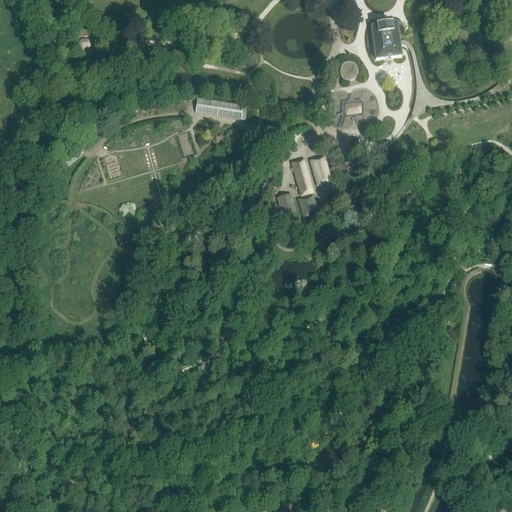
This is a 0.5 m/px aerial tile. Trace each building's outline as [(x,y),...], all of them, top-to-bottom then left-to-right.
[(408,45),(404,43),(399,42),(396,24),(371,28),(375,61),(401,58),(399,46),(403,46),(406,48),(409,51),(411,55),(413,65),(415,76),(416,87),(415,98),(413,108),(412,114),(411,115),(410,119),(409,122),(406,128),(406,129),(412,121),(413,120),(416,118),(421,114),(431,110),(442,107),(453,106),(464,105),(474,102),(484,99),(494,94),(503,88),(508,85),(506,80),(497,87),(488,93),(478,98),(468,101),(453,103),(442,102),(432,97),(425,90),(421,80),(418,70),(415,59),(412,49),(408,45)] [(356,68),(356,67),(355,66),(354,65),(353,65),(352,64),(351,64),(349,63),(348,63),(347,64),(346,64),(345,64),(344,65),(343,66),(342,67),(341,68),(341,69),(340,70),(340,72),(340,73),(340,74),(340,76),(341,77),(341,78),(342,79),(343,80),(344,81),(345,82),(346,82),(347,82),(348,82),(349,82),(351,82),(352,82),(353,81),(354,81),(355,80),(356,79),(356,78),(357,77),(357,76),(357,74),(358,73),(358,72),(357,70),(357,69),(356,68)] [(243,107),(197,100),(195,114),(246,121),(247,109),(243,108),(243,107)] [(361,109),(359,104),(344,106),(344,112),(346,117),(361,115),(361,109)] [(78,137),(82,143),(88,138),(84,132),(78,137)] [(83,155),(77,147),(61,159),(68,167),(83,155)] [(322,161),(312,164),(318,187),(329,184),(322,161)] [(303,164),(293,167),(302,198),(312,195),(303,164)] [(60,174),(54,172),(51,187),(56,188),(60,174)] [(296,213),(291,195),(276,200),(281,218),(296,213)] [(318,214),(313,196),(297,201),(303,221),(318,214)]
